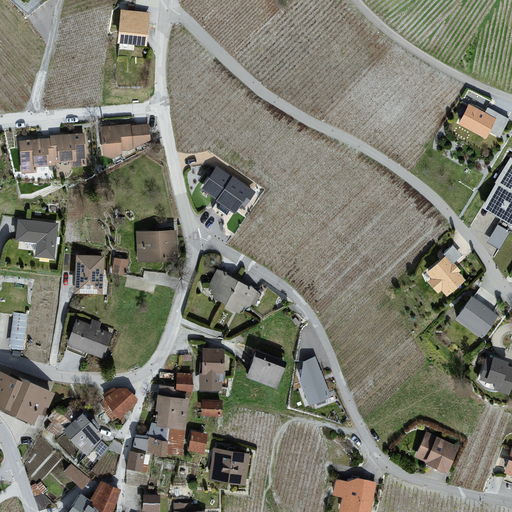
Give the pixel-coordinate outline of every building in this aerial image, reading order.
[(119,40),(144,43),(146,24),(147,15),(135,13),(122,11),(119,40)] [(499,136),(508,118),(487,107),(484,113),(469,105),(459,122),(485,136),(488,130),(499,136)] [(128,147),(144,139),(147,138),(147,133),(147,130),(147,126),(134,127),(134,124),(102,127),(104,153),(112,156),(119,152),(119,148),(128,147)] [(51,136),(53,163),(54,163),(53,160),(71,159),(71,165),(85,164),(83,134),(72,134),(72,135),(61,136),(61,135),(51,136)] [(35,164),(53,163),(51,136),(51,139),(43,139),(42,139),(41,139),(41,140),(30,141),(30,140),(20,141),(22,171),(36,170),(35,164)] [(231,179),(216,169),(204,187),(219,199),(212,208),(213,212),(222,219),(227,218),(227,221),(224,222),(220,227),(223,229),(232,236),(259,198),(232,179),(231,179)] [(482,206),(483,206),(500,216),(502,217),(502,218),(511,223),(511,190),(509,189),(511,186),(505,183),(510,175),(503,170),(495,182),(496,183),(482,206)] [(19,220),(17,236),(17,238),(38,241),(37,255),(52,256),(56,224),(31,221),(19,220)] [(497,222),(487,240),(500,247),(510,229),(497,222)] [(143,270),(165,272),(165,257),(174,257),(173,232),(141,233),(142,248),(146,247),(147,258),(145,258),(146,255),(127,252),(125,260),(127,260),(124,273),(142,276),(143,270)] [(457,261),(462,256),(452,244),(445,251),(451,260),(454,257),(457,261)] [(78,256),(77,272),(77,274),(80,274),(79,290),(100,291),(101,257),(78,256)] [(127,260),(125,260),(115,258),(112,271),(124,273),(127,260)] [(451,265),(444,258),(428,271),(431,275),(431,282),(436,288),(443,288),(446,292),(462,279),(455,271),(458,268),(454,263),(453,263),(451,265)] [(225,301),(226,301),(237,280),(218,270),(211,282),(211,284),(216,287),(212,293),(218,296),(217,298),(223,301),(225,301)] [(256,291),(248,287),(241,282),(237,280),(226,301),(238,308),(241,301),(246,304),(249,303),(250,302),(254,304),(260,293),(258,292),(256,291)] [(495,314),(492,312),(472,298),(471,297),(459,313),(483,331),(495,314)] [(13,310),(10,346),(24,348),(28,311),(13,310)] [(67,348),(85,355),(87,349),(89,346),(102,352),(110,334),(97,329),(100,323),(93,320),(91,326),(78,321),(77,323),(79,323),(76,332),(73,331),(69,342),(66,348),(67,348)] [(221,366),(223,349),(203,348),(203,369),(199,369),(199,374),(202,374),(202,386),(219,387),(219,386),(219,381),(219,378),(223,378),(224,371),(223,371),(221,366)] [(253,358),(249,370),(247,373),(275,384),(284,363),(270,357),(258,353),(256,352),(255,354),(253,358)] [(486,359),(486,360),(480,377),(490,381),(490,379),(495,381),(493,387),(507,391),(511,375),(511,367),(506,365),(507,361),(493,356),(492,360),(487,359),(486,359)] [(309,402),(328,395),(319,371),(319,372),(313,358),(304,361),(304,362),(301,378),(301,379),(309,402)] [(10,379),(0,373),(0,395),(2,397),(0,401),(0,404),(31,418),(36,407),(39,409),(41,404),(43,401),(46,402),(50,393),(20,379),(20,381),(11,377),(10,379)] [(176,388),(190,389),(190,382),(191,373),(189,373),(177,373),(176,388)] [(189,399),(190,392),(177,390),(162,386),(162,392),(159,392),(159,394),(162,394),(161,398),(158,398),(158,400),(161,400),(159,416),(154,415),(153,421),(148,435),(148,438),(135,436),(133,444),(148,449),(148,448),(155,449),(154,451),(165,452),(165,451),(166,438),(165,438),(168,423),(183,425),(185,412),(182,412),(185,398),(189,399)] [(105,398),(118,416),(119,417),(120,415),(127,408),(134,401),(121,388),(114,393),(105,398)] [(114,419),(118,416),(105,398),(104,399),(103,400),(99,403),(103,408),(111,421),(114,419)] [(219,414),(220,402),(205,401),(204,413),(219,414)] [(61,430),(69,424),(81,414),(72,404),(63,411),(59,407),(49,418),(52,421),(60,429),(61,430)] [(51,409),(45,406),(42,413),(46,415),(51,409)] [(81,414),(69,424),(70,427),(67,431),(76,442),(77,441),(81,445),(86,450),(97,438),(88,432),(96,424),(92,419),(85,411),(81,414)] [(55,433),(60,429),(52,421),(45,429),(55,433)] [(166,438),(165,451),(180,453),(181,441),(183,428),(183,425),(168,423),(165,438),(166,438)] [(201,448),(203,434),(191,431),(188,445),(201,448)] [(430,454),(427,459),(445,467),(454,446),(427,434),(420,449),(430,454)] [(108,447),(121,454),(123,444),(114,439),(106,435),(102,441),(108,447)] [(216,450),(215,459),(212,474),(218,475),(233,478),(242,479),(246,454),(222,451),(216,450)] [(143,454),(130,451),(127,467),(141,470),(143,454)] [(80,472),(71,464),(64,470),(79,484),(83,488),(91,479),(80,472)] [(346,482),(337,480),(334,494),(343,497),(341,507),(343,507),(344,510),(352,511),(354,510),(365,511),(367,511),(373,482),(372,482),(359,479),(358,479),(357,484),(346,482)] [(32,491),(43,486),(41,483),(36,485),(35,483),(30,485),(32,491)] [(92,504),(101,511),(109,511),(118,489),(105,485),(92,504)] [(32,491),(38,510),(46,508),(55,504),(52,502),(44,494),(48,492),(43,486),(32,491)] [(147,489),(145,488),(144,495),(142,508),(142,510),(156,511),(168,511),(168,494),(147,489)] [(101,511),(92,504),(81,495),(68,511),(101,511)]
